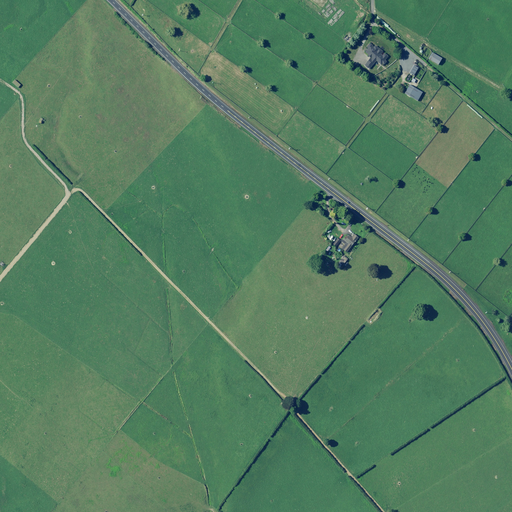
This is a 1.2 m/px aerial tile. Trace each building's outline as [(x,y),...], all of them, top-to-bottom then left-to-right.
[(375,47),(370,43),(367,47),(368,48),(365,52),(368,54),(368,55),(371,58),(364,65),(369,69),(376,61),(381,65),(383,63),(384,64),(387,61),(385,60),(388,57),(384,54),(383,56),(380,54),(382,52),(376,46),(375,47)] [(442,58),(433,53),(429,59),(438,65),(442,58)] [(419,68),(414,65),(409,73),(414,76),(419,68)] [(16,79),(12,83),(18,88),(21,84),(16,79)] [(423,92),(410,85),(405,93),(418,101),(423,92)] [(358,237),(354,234),(351,237),(349,236),(347,234),(341,241),(345,244),(342,249),(347,252),(358,237)] [(348,259),(344,255),(339,261),(343,264),(348,259)]
